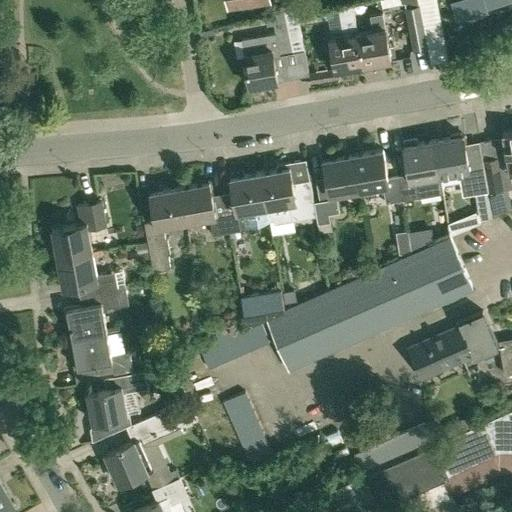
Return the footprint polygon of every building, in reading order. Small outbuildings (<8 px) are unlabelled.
[(404,2),(411,41),(426,38),(419,4),(418,0),(399,0),(400,2),(404,2)] [(437,0),(418,0),(419,4),(426,38),(444,35),(437,0)] [(511,0),(450,0),(458,27),(511,12),(511,0)] [(353,3),(338,6),(343,35),(330,38),(336,70),(364,64),(358,32),(353,3)] [(301,6),(285,10),(293,52),(305,50),(299,18),(303,18),(301,6)] [(293,52),(285,10),(267,15),(268,24),(275,23),(280,54),(293,52)] [(372,29),(358,32),(364,64),(391,59),(382,13),(370,15),(372,29)] [(250,85),(279,80),(270,34),(242,40),(250,85)] [(448,40),(450,50),(460,48),(459,41),(454,38),(448,40)] [(511,129),(502,131),(503,136),(479,140),(483,159),(483,160),(489,191),(505,188),(511,187),(511,183),(511,184),(510,172),(511,171),(511,129)] [(447,134),(447,137),(434,139),(440,175),(442,184),(465,180),(467,195),(475,194),(480,220),(493,215),(489,191),(483,160),(469,162),(466,146),(468,146),(466,135),(462,132),(447,134)] [(416,142),(415,138),(403,140),(407,163),(397,165),(399,174),(403,198),(420,195),(417,179),(440,175),(434,139),(416,142)] [(388,176),(383,148),(353,154),(360,187),(382,183),(385,202),(403,198),(399,174),(388,176)] [(316,178),(320,198),(314,199),(317,214),(319,231),(332,228),(330,213),(340,211),(337,191),(360,187),(353,154),(324,159),(327,176),(316,178)] [(317,214),(314,199),(310,179),(293,182),(293,178),(294,178),(291,161),(277,164),(278,168),(260,171),(270,220),(275,219),(275,221),(317,214)] [(260,171),(244,174),(244,170),(232,172),(229,176),(231,188),(233,188),(234,192),(224,194),(226,206),(230,231),(247,229),(246,224),(270,220),(260,171)] [(224,194),(213,196),(210,180),(180,185),(187,221),(209,217),(213,235),(230,231),(226,206),(224,194)] [(155,219),(145,220),(154,270),(164,269),(164,268),(167,267),(169,265),(169,261),(168,254),(170,252),(167,239),(165,237),(163,225),(187,221),(180,185),(150,191),(155,219)] [(81,221),(52,226),(57,256),(93,250),(89,227),(106,224),(102,199),(78,203),(81,221)] [(461,219),(449,224),(451,234),(464,228),(461,219)] [(289,368),(473,287),(450,235),(199,345),(209,368),(271,341),(270,340),(276,337),(289,368)] [(97,274),(93,250),(57,256),(63,286),(78,284),(80,294),(100,290),(126,286),(123,269),(97,274)] [(126,286),(100,290),(80,294),(82,304),(66,307),(72,337),(107,331),(103,308),(129,304),(126,286)] [(242,295),(247,323),(286,306),(282,287),(242,295)] [(484,310),(460,320),(461,324),(411,347),(424,376),(475,353),(476,356),(500,345),(484,310)] [(107,331),(72,337),(77,367),(93,364),(95,374),(107,372),(132,368),(129,351),(111,354),(107,331)] [(511,341),(500,343),(506,374),(511,372),(511,341)] [(87,403),(90,402),(94,421),(96,420),(99,437),(118,428),(117,424),(128,420),(123,391),(141,388),(140,382),(146,381),(144,370),(103,377),(105,387),(101,387),(100,385),(85,388),(87,403)] [(251,462),(273,452),(245,391),(223,401),(251,462)] [(183,431),(181,425),(199,418),(189,397),(127,425),(133,440),(107,452),(121,483),(147,471),(154,487),(175,478),(158,443),(183,431)] [(511,408),(448,438),(445,439),(436,443),(390,463),(364,475),(329,490),(338,511),(369,511),(378,508),(450,476),(451,475),(499,452),(511,451),(511,408)] [(364,475),(390,463),(436,443),(445,439),(435,416),(353,452),(364,475)] [(175,478),(154,487),(160,499),(133,511),(175,511),(171,503),(188,496),(180,477),(175,479),(175,478)] [(0,509),(13,502),(0,479),(0,509)]
